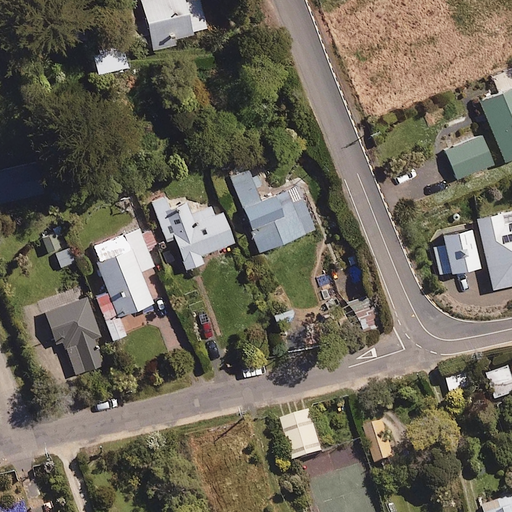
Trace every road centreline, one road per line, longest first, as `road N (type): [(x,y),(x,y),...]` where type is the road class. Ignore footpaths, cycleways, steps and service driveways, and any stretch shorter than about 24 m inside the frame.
road 1 (residential): [(0,445),(340,369),(403,350),(424,329)]
road 2 (residential): [(289,0),(424,329)]
